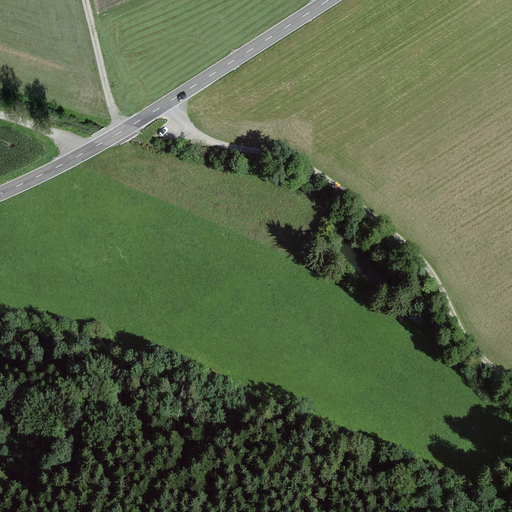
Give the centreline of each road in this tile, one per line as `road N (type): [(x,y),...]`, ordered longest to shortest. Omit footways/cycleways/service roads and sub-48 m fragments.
road 1 (track): [(0,332),(145,345),(461,467),(481,465),(511,441)]
road 2 (track): [(161,107),(180,130),(293,160),(369,211),(429,266),(473,352),(511,381)]
road 3 (secondary): [(330,0),(97,147),(0,195)]
road 4 (track): [(122,131),(88,0)]
